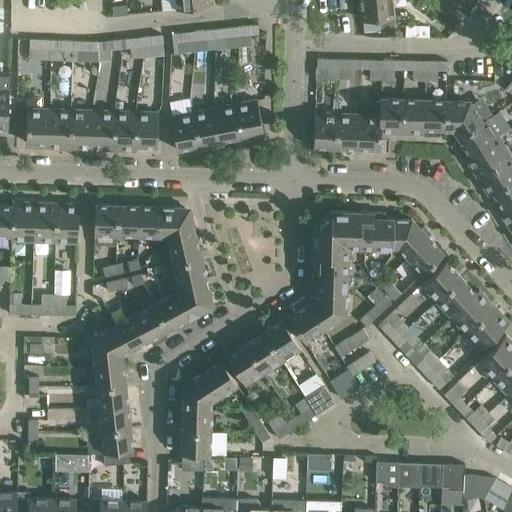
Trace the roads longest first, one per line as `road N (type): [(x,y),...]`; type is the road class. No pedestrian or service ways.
road 1 (residential): [(291,181),(394,184),(429,195),(511,282)]
road 2 (residential): [(239,314),(161,371),(156,511)]
road 3 (residential): [(0,173),(192,178)]
road 4 (residential): [(291,181),(298,0)]
road 5 (residential): [(291,181),(288,280),(239,314)]
road 6 (residential): [(239,314),(192,178)]
